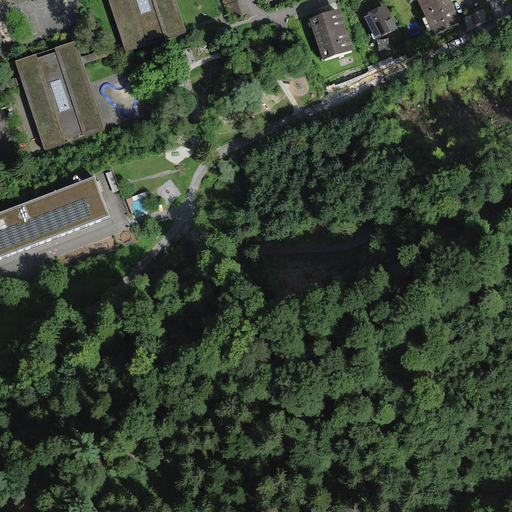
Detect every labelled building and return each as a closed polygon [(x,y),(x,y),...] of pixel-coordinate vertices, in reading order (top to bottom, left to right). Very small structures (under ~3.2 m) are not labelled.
[(110,0),(127,53),(146,47),(144,41),(164,35),(165,38),(186,31),(175,0),(110,0)] [(458,22),(448,0),(417,0),(432,33),(458,22)] [(398,32),(388,8),(365,18),(375,42),(398,32)] [(339,11),(312,20),(325,61),(352,52),(339,11)] [(36,53),(15,59),(45,149),(63,143),(61,138),(82,131),(83,134),(103,128),(75,40),(55,47),(57,51),(38,57),(36,53)] [(0,259),(110,218),(95,178),(0,215),(0,259)]
